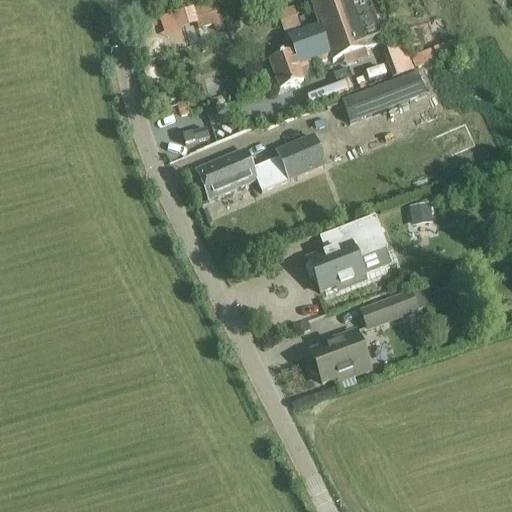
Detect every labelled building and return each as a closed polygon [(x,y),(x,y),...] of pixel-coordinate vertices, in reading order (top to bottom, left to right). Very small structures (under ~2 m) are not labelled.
[(366,61),(363,52),(382,44),(365,0),(308,0),(317,25),(286,36),(293,54),(268,63),(280,93),(303,84),(298,72),(330,60),(331,63),(353,55),(356,65),(366,61)] [(217,3),(193,9),(198,30),(213,26),(214,32),(230,29),(225,11),(220,13),(217,3)] [(162,34),(196,29),(193,11),(160,16),(162,34)] [(398,85),(327,113),(335,131),(406,103),(398,85)] [(185,103),(176,105),(180,119),(188,116),(185,103)] [(256,195),(324,167),(312,137),(275,153),(278,160),(252,172),(244,152),(195,173),(208,203),(252,185),(256,195)] [(428,206),(409,208),(413,228),(431,225),(428,206)] [(314,280),(320,295),(337,288),(336,286),(363,276),(357,261),(387,250),(375,218),(334,233),(340,248),(307,261),(308,264),(305,268),(309,280),(314,280)] [(421,292),(361,314),(367,331),(427,309),(421,292)] [(311,366),(309,369),(309,372),(312,375),(315,377),(318,376),(322,385),(351,374),(353,378),(370,371),(356,334),(339,340),(340,344),(311,355),(314,364),(311,366)]
